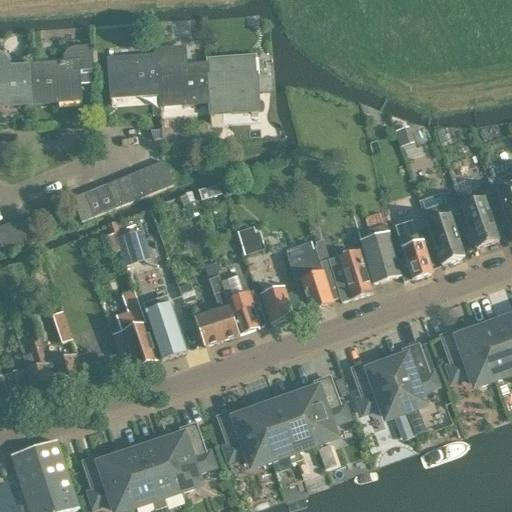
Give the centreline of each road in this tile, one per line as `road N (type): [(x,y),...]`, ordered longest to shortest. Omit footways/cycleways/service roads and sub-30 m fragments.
road 1 (tertiary): [(0,439),(511,266)]
road 2 (residential): [(0,143),(136,131),(136,140),(23,193),(0,187)]
